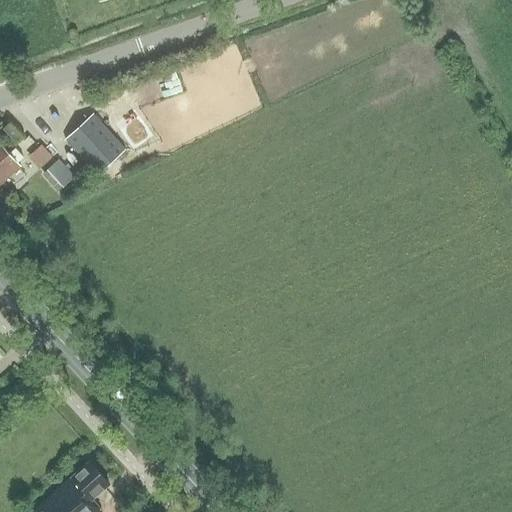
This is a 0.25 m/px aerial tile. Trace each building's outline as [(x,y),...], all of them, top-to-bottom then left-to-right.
[(96,174),(124,148),(91,112),(63,138),(96,174)] [(14,143),(21,137),(8,122),(1,128),(14,143)] [(52,156),(42,144),(28,156),(38,168),(52,156)] [(0,184),(20,167),(0,145),(0,184)] [(58,158),(46,169),(62,187),(74,176),(58,158)] [(91,501),(108,485),(88,462),(37,507),(41,511),(100,511),(101,511),(91,501)]
